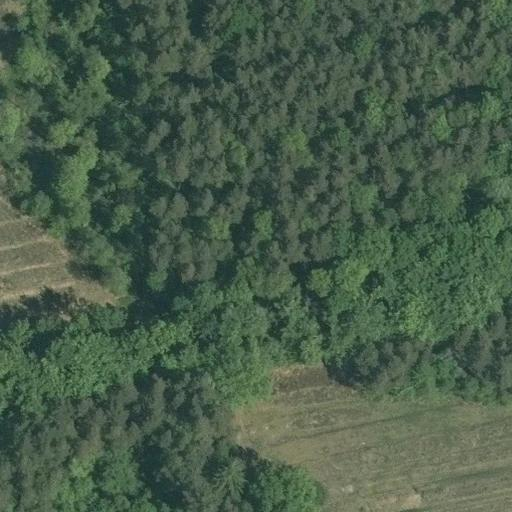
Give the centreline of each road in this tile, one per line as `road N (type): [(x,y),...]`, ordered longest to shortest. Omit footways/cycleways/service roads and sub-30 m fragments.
road 1 (track): [(511,292),(199,358)]
road 2 (track): [(0,399),(199,358)]
